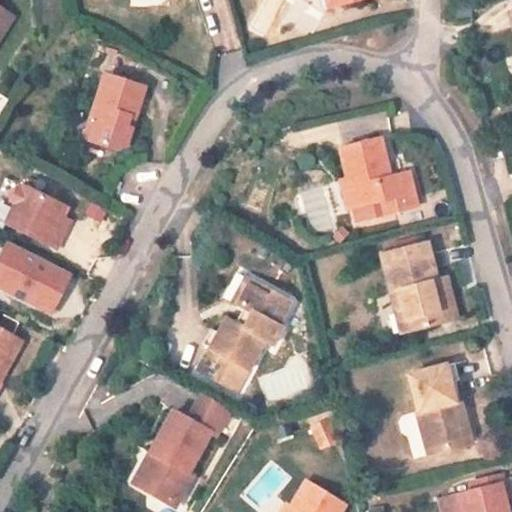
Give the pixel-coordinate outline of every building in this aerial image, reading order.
[(88,117),(94,119),(87,140),(112,147),(122,143),(129,123),(124,121),(127,111),(131,113),(141,83),(101,71),(88,117)] [(412,202),(403,164),(381,169),(371,131),(334,140),(342,171),(350,203),(353,216),(412,202)] [(350,203),(342,171),(334,174),(342,204),(350,203)] [(20,206),(12,221),(56,244),(64,227),(57,224),(62,213),(67,202),(25,180),(14,203),(20,206)] [(6,217),(12,221),(20,206),(14,203),(6,217)] [(70,217),(62,213),(57,224),(64,227),(70,217)] [(397,285),(407,325),(452,313),(442,273),(433,274),(424,238),(379,249),(388,287),(397,285)] [(3,239),(0,245),(0,292),(50,317),(72,273),(3,239)] [(231,299),(243,278),(248,274),(239,269),(224,294),(231,299)] [(243,278),(231,299),(237,302),(246,307),(237,323),(228,318),(219,312),(211,326),(202,341),(190,362),(231,385),(258,336),(267,340),(277,321),(273,319),(286,296),(266,284),(263,290),(243,278)] [(398,327),(407,325),(397,285),(388,287),(398,327)] [(237,323),(246,307),(237,302),(228,318),(237,323)] [(195,335),(202,341),(211,326),(204,321),(195,335)] [(22,337),(0,324),(0,384),(2,380),(0,378),(0,370),(4,362),(7,364),(22,337)] [(454,361),(444,363),(448,379),(458,376),(454,361)] [(450,400),(454,399),(448,379),(444,363),(408,372),(417,411),(416,412),(426,453),(445,447),(449,439),(458,437),(450,400)] [(148,448),(158,455),(141,486),(173,504),(191,472),(185,468),(207,427),(213,431),(228,403),(197,386),(183,413),(171,406),(148,448)] [(458,437),(449,439),(445,447),(470,440),(459,398),(454,399),(450,400),(458,437)] [(319,450),(339,441),(327,415),(307,424),(319,450)] [(130,480),(141,486),(158,455),(148,448),(130,480)] [(468,477),(470,485),(500,476),(497,468),(468,477)] [(333,511),(341,499),(304,476),(288,502),(291,505),(287,511),(333,511)] [(510,511),(500,476),(470,485),(433,495),(438,511),(510,511)] [(287,511),(291,505),(288,502),(282,499),(273,511),(287,511)]
